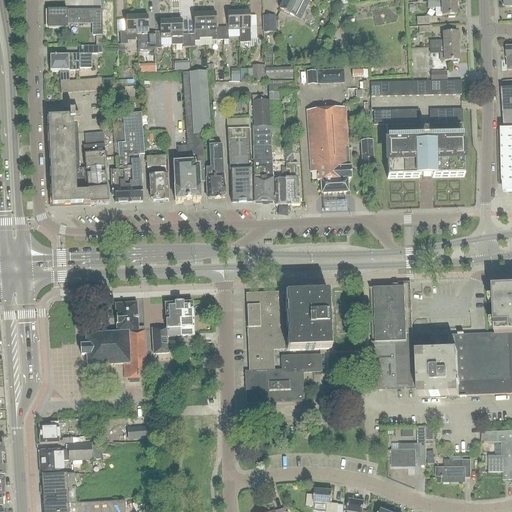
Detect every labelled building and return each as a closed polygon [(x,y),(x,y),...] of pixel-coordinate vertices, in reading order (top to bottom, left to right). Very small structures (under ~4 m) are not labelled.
[(300,20),(310,0),(283,0),(279,10),(300,20)] [(511,0),(503,0),(503,7),(505,6),(506,8),(511,7),(511,0)] [(435,16),(448,16),(448,18),(455,18),(455,16),(456,16),(456,1),(427,3),(427,10),(435,9),(435,16)] [(67,25),(92,24),(92,36),(102,36),(101,10),(67,11),(47,11),(47,29),(67,29),(67,25)] [(239,30),(238,13),(227,14),(228,28),(222,28),(222,41),(223,41),(223,46),(229,46),(228,31),(239,30)] [(238,13),(239,30),(240,43),(250,43),(250,40),(257,40),(256,27),(250,27),(249,13),(238,13)] [(204,15),(206,38),(212,38),(212,41),(222,41),(222,28),(216,28),(216,14),(204,15)] [(206,38),(204,15),(193,15),(194,35),(188,35),(189,48),(195,48),(195,41),(199,41),(199,39),(206,38)] [(127,45),(126,42),(137,41),(136,17),(125,18),(126,32),(120,32),(120,45),(117,45),(118,53),(125,53),(125,48),(127,45)] [(148,37),(148,34),(147,17),(136,17),(137,41),(138,51),(149,51),(149,49),(155,49),(154,36),(148,37)] [(275,17),(263,17),(264,33),(275,33),(275,17)] [(429,25),(429,18),(416,18),(417,26),(429,25)] [(170,22),(171,39),(171,45),(182,45),(182,48),(189,48),(188,35),(182,35),(182,21),(170,22)] [(171,39),(170,22),(160,22),(160,36),(154,36),(155,49),(161,49),(160,39),(171,39)] [(429,42),(429,49),(458,47),(458,42),(460,42),(459,33),(457,33),(443,34),(443,41),(429,42)] [(316,40),(311,59),(318,60),(323,42),(316,40)] [(60,82),(66,81),(69,81),(69,72),(79,71),(79,70),(92,69),(91,55),(98,55),(98,46),(96,47),(78,47),(78,54),(54,55),(54,56),(49,57),(50,72),(60,72),(60,82)] [(444,62),(450,62),(450,64),(457,64),(457,61),(459,61),(458,47),(429,49),(430,55),(444,55),(444,62)] [(158,63),(142,64),(142,72),(158,71),(158,63)] [(264,66),(252,66),(252,70),(252,82),(265,81),(264,66)] [(292,68),(265,69),(265,80),(293,79),(292,68)] [(231,70),(231,76),(231,80),(239,80),(239,70),(231,70)] [(317,71),(317,86),(344,85),(344,70),(317,71)] [(173,164),(175,201),(200,200),(200,182),(206,182),(207,199),(213,199),(222,199),(224,198),(224,196),(225,196),(224,186),(221,146),(214,146),(213,141),(208,142),(210,169),(206,169),(204,169),(202,135),(210,135),(206,72),(182,74),(187,147),(177,147),(178,156),(177,156),(177,164),(173,164)] [(316,72),(306,72),(307,86),(317,86),(316,72)] [(431,72),(431,82),(447,82),(446,72),(431,72)] [(269,101),(296,100),(295,86),(295,82),(268,82),(269,101)] [(511,89),(502,90),(501,90),(503,131),(511,130),(511,89)] [(273,203),(273,179),(269,101),(264,101),(264,95),(252,96),(253,128),(252,128),(254,179),(254,203),(273,203)] [(65,118),(57,118),(47,119),(53,206),(83,204),(83,206),(88,205),(87,192),(85,169),(79,169),(76,123),(80,123),(80,117),(74,118),(74,109),(65,110),(65,118)] [(326,110),(307,111),(311,172),(316,172),(317,181),(320,181),(321,195),(335,194),(348,193),(347,180),(351,179),(351,167),(349,167),(345,109),(326,110)] [(462,110),(452,110),(452,124),(462,124),(462,110)] [(115,197),(115,204),(142,202),(140,164),(139,164),(139,155),(144,155),(141,114),(122,115),(123,125),(112,125),(113,145),(117,145),(118,157),(119,171),(110,171),(112,197),(115,197)] [(249,129),(227,130),(227,146),(229,179),(230,179),(231,198),(231,202),(231,204),(243,203),(252,203),(250,146),(249,129)] [(511,130),(503,131),(500,131),(500,141),(501,149),(501,158),(501,167),(502,176),(502,185),(503,193),(511,192),(511,130)] [(387,144),(386,144),(387,151),(387,158),(387,164),(387,171),(387,178),(396,178),(396,173),(402,173),(402,177),(404,177),(404,173),(409,173),(409,177),(418,177),(418,172),(432,172),(432,177),(433,177),(441,177),(441,172),(447,172),(447,176),(448,176),(449,176),(449,172),(454,172),(454,176),(463,176),(463,169),(463,163),(463,156),(463,149),(462,142),(437,143),(429,143),(427,140),(426,131),(422,131),(422,140),(419,143),(412,144),(387,144)] [(360,142),(362,168),(374,167),(372,141),(360,142)] [(85,169),(87,192),(88,205),(107,204),(104,158),(104,146),(97,146),(91,146),(85,147),(83,147),(85,169)] [(298,164),(293,164),(293,152),(285,152),(286,173),(289,173),(289,180),(290,180),(290,206),(290,207),(298,207),(298,164)] [(164,158),(156,158),(146,159),(147,169),(149,169),(149,177),(150,199),(153,202),(158,202),(168,201),(167,177),(166,177),(166,174),(164,174),(163,168),(165,168),(164,158)] [(275,206),(290,206),(290,180),(289,180),(285,180),(285,181),(275,181),(275,206)] [(348,202),(322,202),(323,214),(349,213),(348,202)] [(401,350),(401,348),(401,344),(406,344),(404,287),(398,287),(398,286),(384,286),(384,285),(381,285),(381,286),(375,286),(375,289),(370,290),(373,362),(376,362),(377,390),(420,389),(420,399),(511,396),(511,394),(511,334),(495,335),(454,337),(455,341),(444,342),(444,349),(401,350)] [(511,288),(493,289),(495,335),(511,334),(511,288)] [(286,350),(284,296),(283,294),(255,295),(255,299),(247,299),(247,306),(247,307),(247,322),(247,329),(248,329),(249,365),(273,364),(272,350),(286,350)] [(298,296),(284,296),(286,350),(286,352),(288,352),(293,352),(300,352),(307,351),(314,351),(321,351),(329,350),(328,344),(328,338),(328,332),(328,326),(327,320),(327,314),(327,308),(327,301),(326,294),(312,295),(298,296)] [(166,329),(152,330),(153,355),(168,354),(167,338),(178,338),(194,337),(193,329),(192,303),(176,304),(165,305),(166,329)] [(136,304),(126,305),(115,305),(117,333),(113,334),(113,332),(112,332),(112,334),(100,334),(100,333),(99,333),(99,334),(86,335),(86,346),(80,347),(81,356),(87,355),(87,366),(101,366),(101,367),(102,367),(102,366),(113,365),(113,367),(115,367),(114,365),(123,365),(124,378),(127,378),(127,379),(138,379),(138,380),(146,380),(144,328),(138,329),(136,304)] [(320,372),(320,357),(282,358),(282,372),(273,372),(250,373),(246,373),(247,404),(270,403),(303,402),(302,373),(320,372)] [(185,381),(187,391),(202,389),(201,379),(185,381)] [(59,444),(59,442),(57,424),(51,424),(51,426),(39,427),(40,444),(59,444)] [(136,440),(146,440),(145,428),(136,428),(136,440)] [(399,452),(392,452),(392,467),(410,467),(410,461),(415,461),(415,458),(426,458),(425,430),(418,430),(418,445),(399,445),(399,452)] [(511,431),(482,433),(481,444),(501,444),(501,457),(488,457),(488,473),(503,473),(503,472),(508,472),(508,481),(511,481),(511,431)] [(91,444),(84,444),(67,445),(68,451),(59,452),(58,451),(40,452),(41,474),(59,474),(59,473),(63,473),(62,461),(68,461),(68,462),(92,462),(92,461),(100,461),(100,444),(91,445),(91,444)] [(444,461),(444,470),(436,470),(436,477),(441,477),(441,479),(442,479),(442,483),(450,483),(464,483),(465,483),(465,479),(470,479),(470,461),(444,461)] [(43,511),(124,511),(124,502),(76,505),(74,475),(41,476),(43,511)] [(307,495),(306,507),(312,508),(312,511),(342,511),(343,505),(338,505),(331,504),(332,492),(315,491),(314,496),(307,495)] [(363,511),(365,503),(348,500),(346,511),(363,511)]
